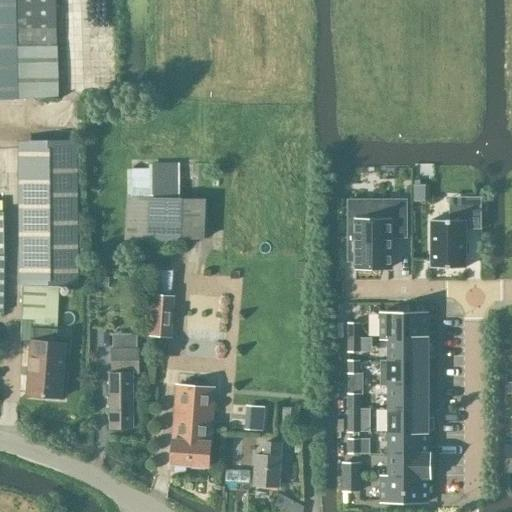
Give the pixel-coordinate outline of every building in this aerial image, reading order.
[(15,0),(0,0),(0,98),(18,98),(15,0)] [(58,98),(55,0),(15,0),(18,98),(58,98)] [(76,148),(19,148),(18,282),(76,282),(76,148)] [(128,197),(127,239),(203,239),(203,199),(192,198),(192,164),(154,164),(154,197),(128,197)] [(464,220),(431,220),(431,268),(466,268),(466,228),(480,228),(480,198),(464,198),(464,220)] [(355,240),(348,240),(348,262),(356,262),(356,267),(391,267),(390,239),(407,239),(407,200),(390,200),(390,219),(355,219),(355,240)] [(148,335),(171,337),(174,296),(171,295),(173,270),(153,269),(148,335)] [(57,283),(24,282),(21,337),(55,337),(57,283)] [(387,338),(427,338),(427,313),(379,313),(379,339),(387,339),(387,338)] [(347,338),(358,338),(358,324),(347,324),(347,338)] [(30,337),(28,396),(62,397),(64,344),(55,344),(55,337),(30,337)] [(358,352),(358,338),(347,338),(347,352),(358,352)] [(427,361),(427,338),(387,338),(387,339),(387,360),(387,361),(427,361)] [(132,373),(137,373),(137,350),(111,350),(112,373),(109,373),(109,428),(132,428),(132,373)] [(387,361),(387,360),(379,360),(379,386),(387,386),(387,384),(427,384),(427,361),(387,361)] [(347,373),(358,373),(358,361),(347,361),(347,373)] [(387,408),(427,408),(427,384),(387,384),(387,386),(387,408)] [(207,466),(213,387),(177,385),(171,463),(207,466)] [(347,408),(358,408),(358,394),(347,394),(347,408)] [(252,406),(250,430),(263,431),(265,407),(252,406)] [(282,432),(299,432),(299,407),(282,407),(282,432)] [(358,432),(358,408),(347,408),(347,432),(358,432)] [(427,431),(427,408),(387,408),(387,431),(427,431)] [(427,454),(427,453),(427,450),(427,431),(387,431),(387,454),(424,454),(427,454)] [(358,454),(358,440),(347,440),(347,454),(358,454)] [(278,486),(281,444),(265,443),(265,455),(254,455),(253,485),(278,486)] [(424,454),(387,454),(387,476),(387,477),(427,477),(427,478),(429,478),(429,453),(427,453),(427,454),(424,454)] [(342,477),(358,477),(358,463),(348,463),(347,463),(342,463),(342,477)] [(427,502),(427,478),(427,477),(387,477),(387,476),(379,476),(379,502),(427,502)] [(358,491),(358,477),(342,477),(342,491),(358,491)]
